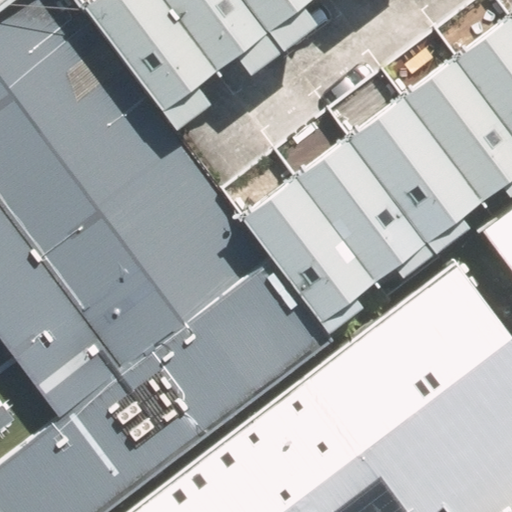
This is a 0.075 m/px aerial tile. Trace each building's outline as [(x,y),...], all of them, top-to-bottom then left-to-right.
[(0,0),(0,511),(89,511),(328,335),(314,316),(237,213),(156,106),(77,2),(75,0),(0,0)] [(297,0),(80,0),(77,2),(156,106),(297,0)] [(511,6),(237,213),(314,316),(511,167),(511,6)] [(511,197),(476,224),(511,271),(511,197)] [(495,511),(511,500),(511,329),(454,253),(109,511),(426,511),(443,500),(451,511),(495,511)] [(511,511),(511,500),(495,511),(511,511)]
